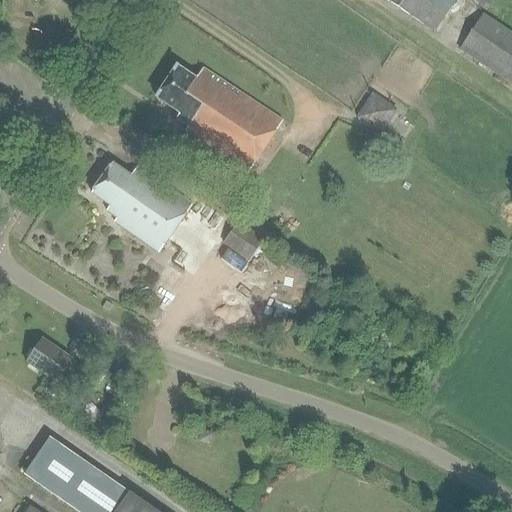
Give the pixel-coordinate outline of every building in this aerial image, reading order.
[(492,0),(401,0),(397,7),(433,32),(454,0),(481,0),(488,5),(492,0)] [(511,31),(482,12),(458,48),(511,83),(511,31)] [(176,120),(187,127),(185,130),(248,173),(282,124),(203,69),(194,81),(176,69),(156,99),(179,115),(176,120)] [(373,93),(358,116),(381,131),(396,107),(373,93)] [(194,208),(137,168),(131,178),(112,165),(91,194),(110,208),(107,212),(119,220),(116,224),(161,255),(194,208)] [(221,242),(248,260),(263,238),(236,220),(221,242)] [(249,264),(229,250),(221,260),(242,274),(249,264)] [(64,377),(79,387),(87,375),(72,365),(74,362),(42,340),(26,363),(58,385),(64,377)] [(148,385),(142,383),(139,390),(145,393),(148,385)] [(152,511),(49,439),(23,476),(31,482),(32,481),(76,511),(152,511)]
